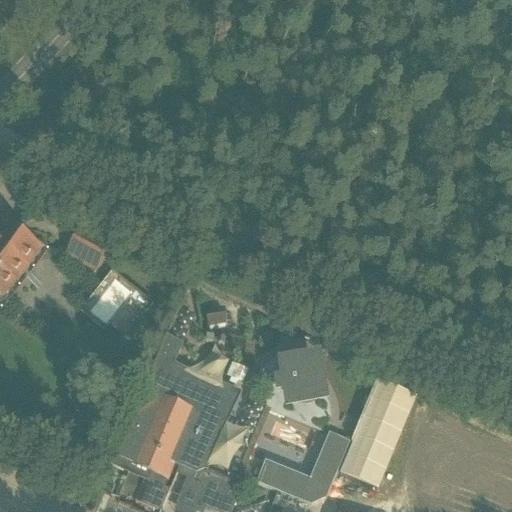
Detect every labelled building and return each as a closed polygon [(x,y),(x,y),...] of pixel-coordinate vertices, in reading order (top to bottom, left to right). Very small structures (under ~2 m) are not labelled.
[(83,227),(75,241),(105,258),(113,244),(83,227)] [(0,299),(36,252),(8,230),(0,240),(0,299)] [(66,258),(97,271),(102,260),(70,247),(66,258)] [(227,328),(227,327),(225,315),(224,314),(205,317),(207,332),(227,328)] [(119,465),(137,472),(140,465),(143,458),(145,454),(145,453),(146,451),(151,438),(164,407),(176,412),(181,414),(185,416),(195,420),(185,445),(182,452),(180,456),(178,459),(173,471),(178,473),(186,476),(189,478),(195,480),(196,480),(200,480),(203,474),(204,470),(206,467),(221,431),(225,422),(235,397),(228,395),(226,394),(180,375),(177,374),(170,371),(173,364),(174,360),(175,358),(178,350),(163,345),(159,355),(155,365),(151,376),(129,429),(122,445),(115,463),(119,465)] [(322,405),(317,368),(289,372),(284,373),(285,386),(279,387),(281,399),(287,397),(289,410),(322,405)] [(380,494),(419,401),(380,384),(372,403),(363,424),(358,434),(353,448),(340,478),(380,494)] [(253,450),(248,449),(265,410),(241,400),(235,397),(225,422),(221,431),(206,467),(204,470),(203,474),(200,480),(203,481),(226,490),(230,492),(243,461),(248,463),(251,457),(253,450)] [(168,484),(173,471),(178,459),(180,456),(182,452),(185,445),(195,420),(185,416),(181,414),(176,412),(164,407),(151,438),(146,451),(145,453),(145,454),(143,458),(140,465),(137,472),(156,480),(168,484)] [(265,410),(248,449),(253,450),(260,434),(269,412),(265,410)] [(317,478),(312,489),(304,486),(268,471),(264,469),(256,487),(278,496),(310,509),(326,503),(349,446),(335,440),(333,439),(331,443),(317,478)] [(248,463),(243,461),(230,492),(233,492),(235,493),(248,463)] [(164,492),(168,484),(156,480),(137,472),(119,465),(115,463),(112,471),(116,473),(143,484),(153,488),(162,491),(164,492)] [(186,483),(192,486),(195,480),(189,478),(186,476),(178,473),(176,479),(183,482),(186,483)] [(195,480),(192,486),(186,483),(176,506),(188,511),(189,511),(195,511),(197,509),(199,510),(204,511),(231,511),(233,509),(234,505),(233,503),(232,501),(235,493),(233,492),(230,492),(226,490),(203,481),(200,480),(196,480),(195,480)] [(169,494),(164,492),(162,491),(153,488),(143,484),(141,490),(134,506),(144,510),(149,511),(161,511),(162,510),(164,507),(169,494)]
